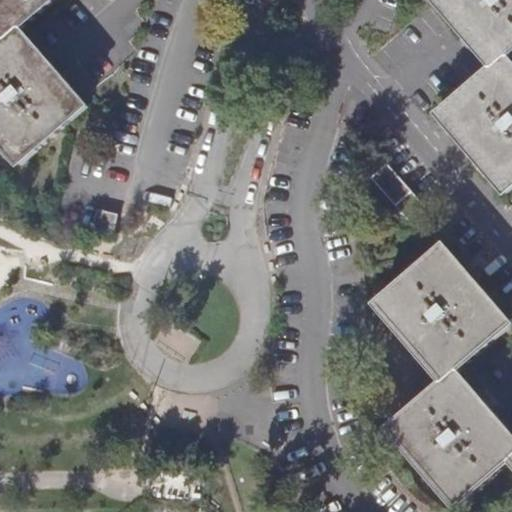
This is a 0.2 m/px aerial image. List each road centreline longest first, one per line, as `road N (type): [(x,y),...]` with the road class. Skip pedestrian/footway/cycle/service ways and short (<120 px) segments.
road 1 (residential): [(340,52),(307,173),(304,215),(318,319),(312,391),(331,466),(360,511)]
road 2 (unclassified): [(176,260),(144,281),(130,316),(148,365),(178,382),(227,374),(252,343),(254,303),(231,271)]
road 3 (residential): [(511,252),(340,52)]
road 4 (unclassified): [(241,31),(203,202),(176,260)]
road 5 (unclassified): [(231,271),(237,197),(272,57)]
